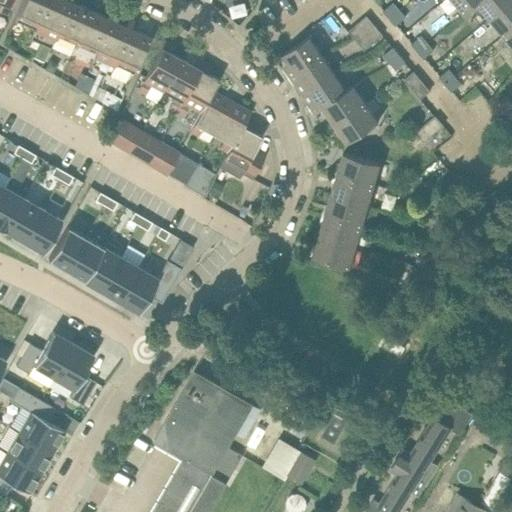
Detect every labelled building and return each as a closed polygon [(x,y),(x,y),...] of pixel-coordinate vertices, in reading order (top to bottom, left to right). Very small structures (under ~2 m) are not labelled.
[(12,0),(0,0),(1,1),(0,4),(0,10),(8,14),(12,0)] [(37,0),(22,0),(14,19),(26,25),(37,0)] [(51,0),(37,0),(26,25),(34,28),(30,38),(34,40),(51,0)] [(65,0),(51,0),(34,40),(46,45),(65,0)] [(78,4),(68,0),(65,0),(46,45),(51,47),(55,38),(62,41),(78,4)] [(454,0),(464,11),(477,0),(454,0)] [(511,0),(477,0),(464,11),(464,12),(476,1),(490,18),(511,0)] [(511,27),(511,0),(490,18),(504,34),(511,27)] [(393,2),(383,10),(389,17),(399,9),(393,2)] [(90,10),(78,4),(62,41),(74,46),(90,10)] [(405,17),(399,9),(389,17),(396,25),(405,17)] [(102,15),(90,10),(74,46),(86,51),(102,15)] [(114,20),(102,15),(86,51),(93,54),(89,64),(93,66),(94,66),(114,20)] [(366,15),(348,30),(351,34),(371,20),(366,15)] [(126,26),(114,20),(94,66),(93,66),(90,72),(97,75),(99,69),(105,72),(126,26)] [(383,34),(371,20),(351,34),(364,50),(383,34)] [(138,31),(126,26),(105,72),(110,73),(114,64),(122,67),(138,31)] [(150,36),(138,31),(122,67),(134,73),(150,36)] [(278,57),(290,75),(322,54),(321,52),(309,35),(278,57)] [(421,35),(411,43),(417,50),(427,42),(421,35)] [(165,41),(155,58),(137,91),(145,95),(151,84),(163,91),(181,58),(170,52),(174,46),(165,41)] [(433,50),(427,42),(417,50),(424,58),(433,50)] [(399,54),(393,46),(383,55),(389,62),(399,54)] [(334,72),(322,54),(290,75),(302,93),(334,72)] [(389,62),(396,69),(405,61),(399,54),(389,62)] [(191,64),(181,58),(163,91),(174,97),(168,108),(176,112),(182,101),(203,62),(195,57),(191,64)] [(48,60),(43,68),(52,73),(57,65),(48,60)] [(182,101),(176,112),(183,116),(189,105),(200,111),(212,90),(219,79),(208,73),(212,67),(203,62),(182,101)] [(449,68),(439,76),(445,84),(462,69),(455,75),(449,68)] [(475,84),(462,69),(445,84),(458,98),(475,84)] [(430,90),(413,71),(404,79),(420,98),(421,98),(430,90)] [(322,105),(346,89),(334,72),(302,93),(315,111),(323,106),(322,105)] [(354,84),(346,89),(322,105),(323,106),(334,123),(366,102),(354,84)] [(200,111),(189,131),(198,136),(203,128),(213,133),(231,100),(212,90),(200,111)] [(251,111),(231,100),(213,133),(224,139),(219,147),(227,152),(228,152),(246,119),(251,111)] [(379,121),(366,102),(335,124),(347,142),(379,121)] [(443,125),(435,115),(415,132),(424,141),(443,125)] [(110,141),(129,152),(138,137),(141,130),(123,119),(110,141)] [(254,123),(246,119),(228,152),(227,152),(224,157),(243,168),(241,172),(253,178),(265,155),(255,149),(262,135),(251,129),(254,123)] [(160,141),(141,130),(138,137),(129,152),(147,163),(159,143),(160,141)] [(179,152),(160,141),(159,143),(147,163),(166,173),(175,158),(179,152)] [(27,149),(18,144),(13,152),(22,157),(27,149)] [(35,154),(27,149),(22,157),(31,162),(35,154)] [(343,151),(337,172),(337,173),(373,183),(380,162),(343,151)] [(197,163),(179,152),(175,158),(166,173),(167,174),(167,173),(185,183),(197,163)] [(216,174),(197,163),(185,183),(204,194),(206,190),(212,180),(216,174)] [(64,171),(55,166),(51,174),(59,179),(64,171)] [(460,183),(447,168),(437,176),(450,191),(460,183)] [(73,176),(64,171),(59,179),(68,184),(73,176)] [(373,183),(337,173),(331,193),(367,204),(373,183)] [(224,178),(216,174),(212,180),(206,190),(218,197),(224,186),(220,184),(224,178)] [(24,198),(5,187),(0,195),(0,226),(5,229),(6,229),(24,198)] [(108,196),(100,191),(95,199),(104,204),(108,196)] [(367,204),(331,193),(325,214),(361,225),(367,204)] [(108,196),(104,204),(112,209),(117,201),(108,196)] [(43,209),(24,198),(6,229),(25,240),(43,209)] [(61,219),(43,209),(25,240),(43,251),(62,219),(61,219)] [(143,216),(134,211),(129,219),(138,224),(143,216)] [(361,225),(325,214),(319,235),(355,246),(361,225)] [(152,221),(143,216),(138,224),(147,229),(152,221)] [(66,268),(85,236),(68,226),(68,225),(67,225),(48,258),(51,260),(66,268)] [(160,226),(156,234),(164,239),(169,232),(160,226)] [(355,246),(319,235),(313,256),(349,267),(355,246)] [(102,245),(85,236),(66,268),(83,279),(84,279),(103,246),(102,245)] [(180,238),(175,245),(190,253),(194,246),(180,238)] [(102,289),(121,256),(103,246),(84,279),(102,289)] [(139,267),(121,256),(102,289),(120,300),(139,267)] [(428,258),(423,266),(434,273),(439,265),(428,258)] [(157,277),(139,267),(120,300),(138,310),(139,311),(148,294),(161,302),(181,267),(167,259),(157,277)] [(434,273),(423,266),(417,274),(428,281),(434,273)] [(72,342),(52,330),(42,349),(29,342),(16,365),(29,372),(34,364),(52,375),(72,342)] [(388,336),(383,345),(400,355),(405,346),(388,336)] [(72,342),(52,375),(72,386),(74,388),(69,396),(82,403),(96,380),(83,373),(94,354),(93,354),(72,342)] [(151,511),(209,511),(243,454),(229,446),(253,403),(195,369),(158,432),(154,439),(183,457),(151,511)] [(55,407),(18,386),(11,398),(31,410),(19,431),(52,450),(64,429),(48,420),(55,407)] [(365,511),(396,511),(411,490),(418,495),(437,464),(430,459),(450,427),(458,432),(470,412),(446,397),(434,416),(434,415),(410,453),(404,449),(391,469),(397,473),(379,502),(374,499),(365,511)] [(322,435),(334,442),(350,415),(338,408),(322,435)] [(52,450),(19,431),(7,451),(40,471),(52,450)] [(288,473),(302,481),(315,458),(302,450),(288,473)] [(0,491),(5,495),(12,482),(28,492),(40,471),(7,451),(0,463),(0,491)] [(489,487),(477,507),(486,511),(489,511),(500,494),(489,487)] [(511,511),(511,489),(498,511),(511,511)] [(460,498),(451,511),(486,511),(477,507),(460,498)]
